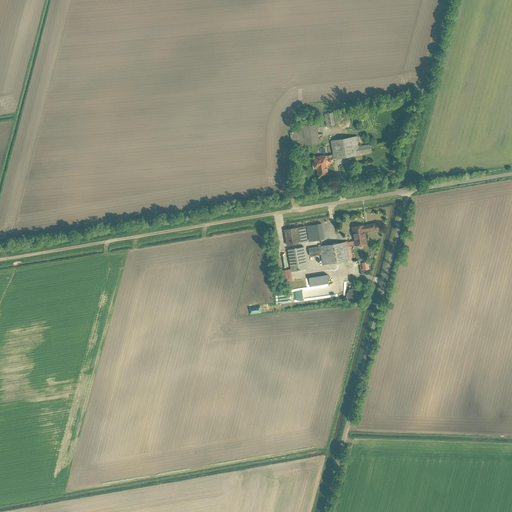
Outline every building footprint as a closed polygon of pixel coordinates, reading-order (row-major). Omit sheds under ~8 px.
[(335,124),(332,112),(324,113),(327,126),(335,124)] [(319,142),(315,121),(300,124),(301,130),(291,131),(294,147),(319,142)] [(357,135),(330,140),(334,159),(361,154),(371,152),(370,144),(359,145),(357,135)] [(324,156),(313,158),(314,167),(316,167),(317,175),(327,174),(324,156)] [(352,259),(350,245),(354,244),(354,245),(367,243),(365,231),(376,229),(374,220),(351,224),(354,240),(347,241),(319,245),(319,246),(308,248),(310,256),(321,254),(322,264),(350,260),(349,259),(352,259)] [(309,241),(324,239),(322,223),(306,225),(309,241)] [(304,226),(284,229),(287,245),(307,241),(304,226)] [(307,268),(304,246),(288,249),(291,271),(307,268)] [(326,274),(308,278),(309,286),(328,282),(326,274)] [(240,305),(240,313),(251,312),(251,304),(240,305)]
